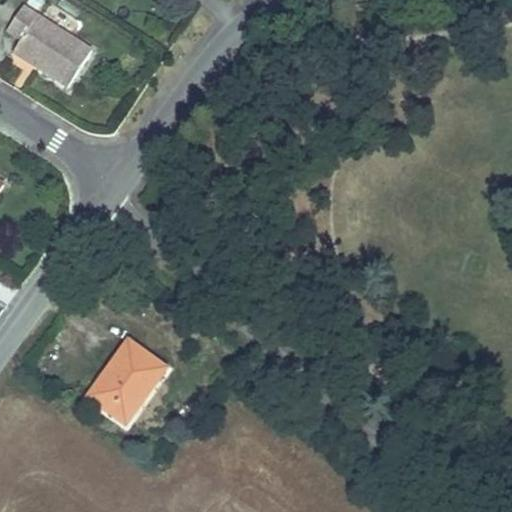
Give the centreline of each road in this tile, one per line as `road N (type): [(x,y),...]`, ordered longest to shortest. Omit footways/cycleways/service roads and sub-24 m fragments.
road 1 (unclassified): [(511,487),(418,460),(315,389),(98,207)]
road 2 (tertiary): [(122,177),(241,33),(290,0)]
road 3 (tertiary): [(0,345),(98,207)]
road 4 (residential): [(0,96),(122,177)]
